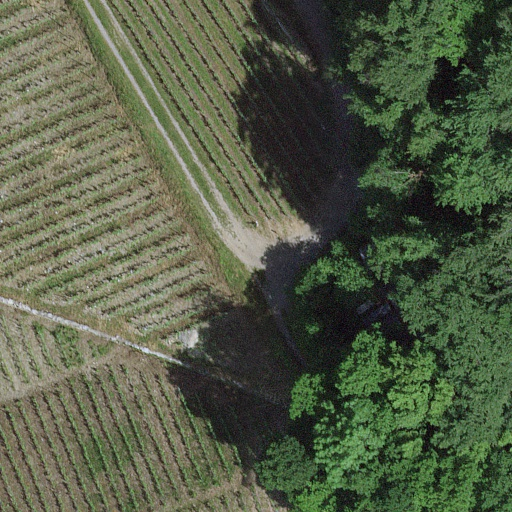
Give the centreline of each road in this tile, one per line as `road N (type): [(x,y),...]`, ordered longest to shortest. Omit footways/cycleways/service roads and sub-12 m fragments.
road 1 (track): [(319,0),(359,110),(362,153),(340,205),(261,272)]
road 2 (track): [(94,0),(261,272)]
road 3 (track): [(261,272),(320,373),(430,511)]
